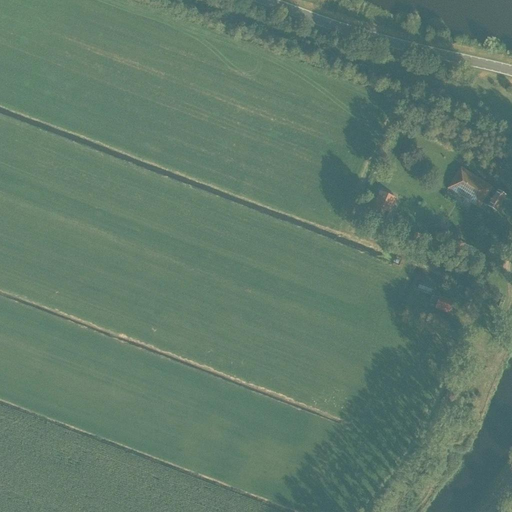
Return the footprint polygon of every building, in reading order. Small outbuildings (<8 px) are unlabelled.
[(482,204),(488,207),(496,212),(505,196),(497,191),(492,200),(487,197),(492,188),(461,168),(447,189),(479,209),(482,204)] [(389,214),(395,200),(380,193),(370,217),(379,221),(383,211),(389,214)] [(457,241),(452,255),(460,258),(465,245),(465,244),(457,241)] [(465,245),(460,258),(472,263),(477,249),(465,245)] [(421,281),(418,288),(417,290),(431,295),(434,286),(421,281)] [(439,297),(439,298),(433,295),(430,303),(436,305),(435,309),(449,314),(453,303),(439,297)]
